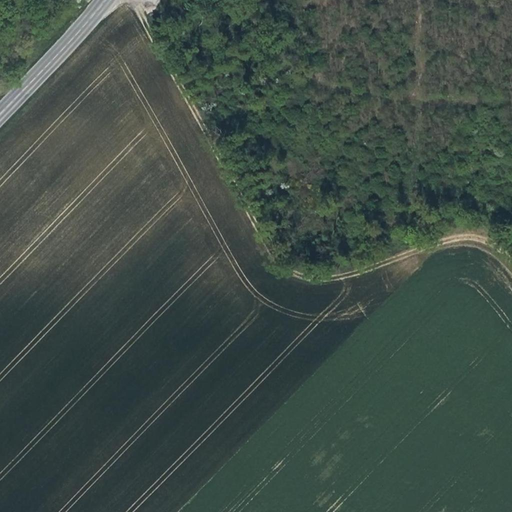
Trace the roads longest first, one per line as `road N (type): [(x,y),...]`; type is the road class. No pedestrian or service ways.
road 1 (track): [(135,0),(269,237),(296,265),(353,268),(466,234),(511,282)]
road 2 (secondary): [(0,113),(105,0)]
